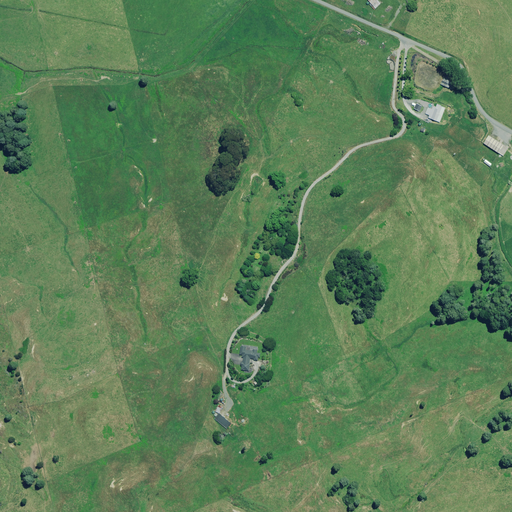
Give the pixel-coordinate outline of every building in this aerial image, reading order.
[(443,77),(440,83),(453,89),(456,82),(443,77)] [(438,121),(445,105),(434,100),(427,116),(438,121)] [(418,110),(422,104),(417,101),(413,107),(418,110)] [(508,146),(490,135),(484,144),(503,155),(508,146)] [(244,342),(240,341),(238,353),(241,353),(241,358),(239,357),(238,367),(246,368),(248,356),(258,358),(259,348),(256,348),(256,344),(248,342),(247,346),(244,346),(244,342)] [(229,420),(219,412),(215,418),(225,425),(229,420)]
